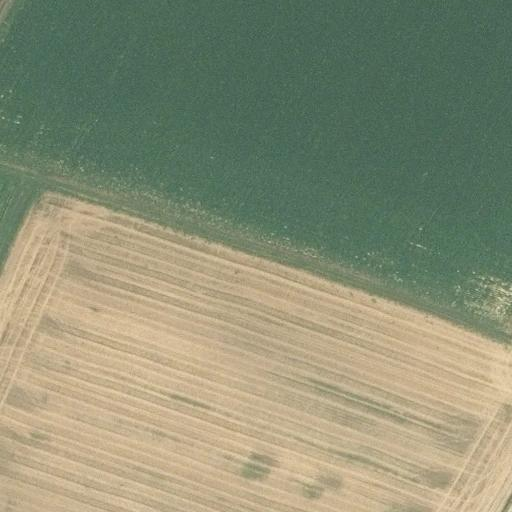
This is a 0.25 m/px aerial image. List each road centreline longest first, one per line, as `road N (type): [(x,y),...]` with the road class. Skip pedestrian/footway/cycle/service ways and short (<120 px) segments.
road 1 (track): [(42,190),(511,340)]
road 2 (track): [(0,176),(42,190),(0,286)]
